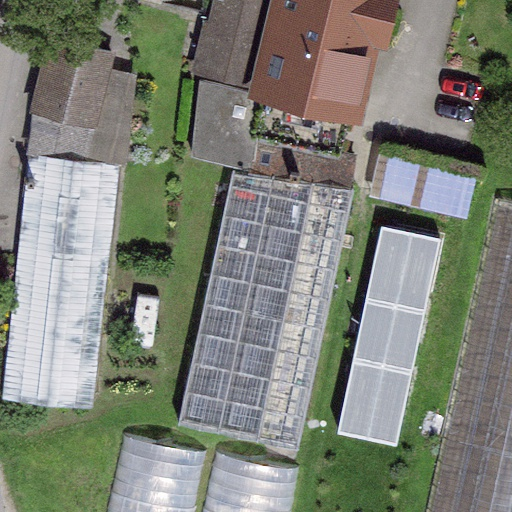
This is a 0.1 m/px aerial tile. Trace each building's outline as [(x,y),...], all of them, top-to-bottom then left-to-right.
[(373,108),(399,0),(271,0),(252,79),(373,108)] [(98,124),(117,50),(73,39),(54,112),(98,124)] [(111,168),(34,162),(16,394),(93,400),(111,168)] [(430,198),(475,207),(481,175),(437,166),(430,198)] [(298,432),(346,193),(237,171),(188,409),(298,432)] [(399,511),(460,254),(375,233),(308,511),(399,511)] [(511,511),(511,298),(462,511),(511,511)] [(286,511),(295,471),(131,436),(114,511),(286,511)]
